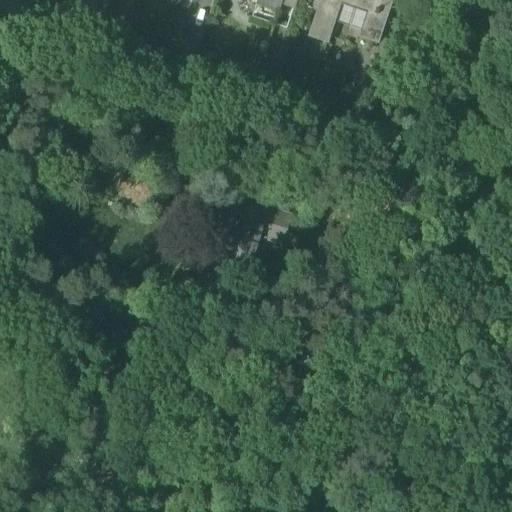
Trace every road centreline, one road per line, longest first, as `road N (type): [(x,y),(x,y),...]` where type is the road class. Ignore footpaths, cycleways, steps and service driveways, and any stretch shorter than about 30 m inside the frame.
road 1 (track): [(0,333),(498,511)]
road 2 (residential): [(380,134),(0,5)]
road 3 (track): [(511,196),(380,134)]
